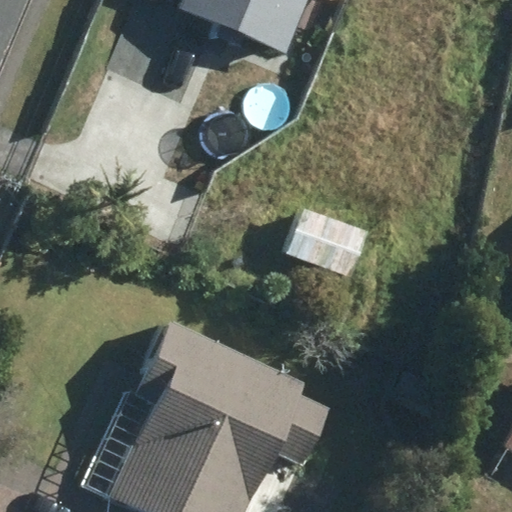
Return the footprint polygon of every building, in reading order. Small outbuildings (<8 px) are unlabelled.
[(170,0),(170,3),(267,41),(282,0),(170,0)] [(285,202),(201,170),(170,247),(258,282),(269,255),(291,264),(307,222),(281,212),(285,202)] [(511,246),(495,265),(511,281),(511,246)] [(288,377),(153,316),(118,392),(134,399),(93,491),(140,511),(229,511),(251,463),(280,476),(312,406),(281,392),(288,377)] [(511,511),(511,407),(464,493),(499,511),(511,511)]
